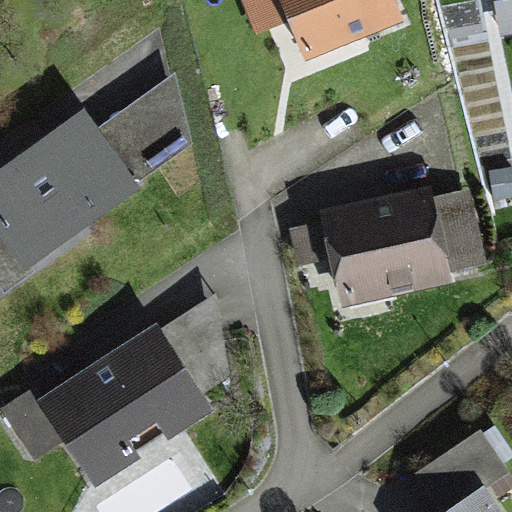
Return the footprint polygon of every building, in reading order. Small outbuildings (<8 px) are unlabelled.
[(404,0),(274,0),(313,77),(418,25),(404,0)] [(511,0),(487,0),(489,10),(511,6),(511,0)] [(113,101),(5,183),(52,245),(160,164),(113,101)] [(459,175),(322,201),(343,311),(480,285),(459,175)] [(117,313),(2,396),(69,489),(184,407),(117,313)] [(511,511),(511,488),(509,483),(462,511),(511,511)]
